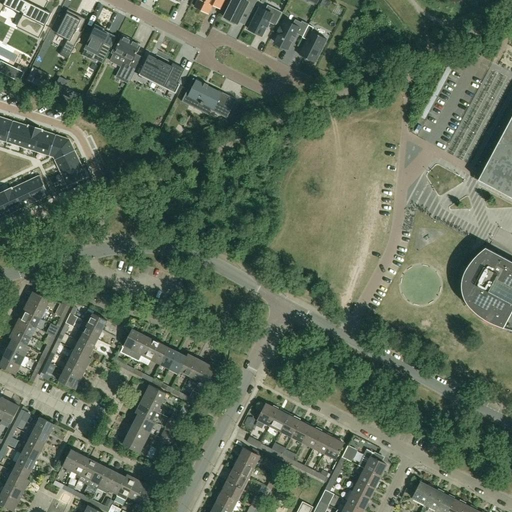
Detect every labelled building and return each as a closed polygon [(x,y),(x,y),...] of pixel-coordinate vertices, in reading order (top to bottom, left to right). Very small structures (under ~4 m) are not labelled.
[(0,0),(0,12),(1,13),(5,5),(22,14),(20,18),(21,18),(17,25),(39,36),(38,38),(39,39),(47,22),(52,13),(46,10),(45,12),(43,11),(46,5),(44,4),(35,0),(0,0)] [(198,0),(195,7),(208,14),(214,0),(215,0),(222,3),(223,0),(198,0)] [(257,0),(247,0),(246,2),(243,0),(230,0),(228,6),(229,7),(224,17),(227,19),(226,20),(233,24),(234,25),(235,23),(238,24),(243,13),(249,16),(257,0)] [(328,8),(330,3),(324,0),(321,5),(328,8)] [(270,23),(271,21),(276,24),(275,26),(276,26),(282,13),(276,9),(273,15),(260,8),(249,30),(261,36),(266,28),(268,29),(268,28),(267,28),(270,23)] [(80,31),(85,22),(84,22),(74,17),(75,15),(68,11),(68,10),(67,10),(56,32),(57,33),(56,34),(67,40),(63,49),(71,53),(82,32),(80,31)] [(296,34),(303,37),(309,25),(302,21),(301,23),(295,20),(293,25),(285,21),(282,27),(281,26),(281,27),(277,34),(279,35),(275,43),(287,49),(291,41),(293,42),(294,42),(292,41),(294,38),(295,38),(296,38),(295,37),(296,34)] [(85,48),(83,53),(92,58),(102,63),(111,47),(104,44),(108,35),(103,32),(105,29),(95,24),(89,37),(90,38),(85,48)] [(315,63),(327,40),(312,32),(314,28),(309,25),(303,37),(302,38),(307,40),(299,55),(315,63)] [(128,83),(138,63),(133,60),(140,46),(131,42),(132,40),(123,36),(122,38),(117,48),(115,47),(112,53),(125,60),(116,77),(128,83)] [(169,73),(173,63),(171,67),(154,58),(154,60),(148,57),(145,64),(144,64),(139,75),(140,76),(140,75),(159,84),(162,78),(170,82),(168,86),(176,90),(175,93),(176,94),(180,84),(177,83),(180,78),(169,73)] [(4,65),(1,70),(19,80),(25,69),(21,66),(18,72),(4,65)] [(33,68),(26,80),(42,88),(45,83),(49,76),(38,70),(33,68)] [(60,77),(51,93),(58,96),(60,93),(74,100),(74,102),(76,103),(80,104),(84,97),(63,87),(66,80),(60,77)] [(217,95),(219,91),(219,92),(220,91),(218,90),(218,91),(208,86),(208,85),(207,86),(193,78),(181,102),(191,107),(194,100),(201,103),(200,104),(203,105),(203,104),(210,107),(209,109),(221,115),(230,96),(229,96),(229,97),(228,100),(217,95)] [(98,101),(86,95),(83,103),(94,109),(98,101)] [(478,180),(511,198),(511,116),(482,171),(478,180)] [(0,140),(6,142),(22,147),(36,151),(49,156),(54,157),(61,173),(67,186),(67,187),(87,177),(87,176),(87,177),(81,164),(74,151),(69,140),(42,131),(43,130),(28,126),(13,122),(0,117),(0,140)] [(0,218),(8,215),(21,208),(34,202),(48,196),(49,196),(40,175),(39,176),(25,183),(12,189),(12,188),(0,193),(0,218)] [(511,262),(485,248),(479,253),(472,260),(469,265),(463,274),(462,278),(461,282),(461,285),(461,288),(462,293),(464,300),(469,307),(475,313),(480,316),(488,321),(495,324),(503,327),(511,329),(511,262)] [(51,308),(47,306),(50,300),(33,292),(28,301),(46,309),(49,311),(51,308)] [(41,318),(46,309),(28,301),(24,310),(41,318)] [(36,328),(41,318),(24,310),(19,319),(36,328)] [(102,330),(107,321),(93,314),(88,311),(83,320),(102,330)] [(64,324),(68,326),(74,315),(70,313),(64,324)] [(32,337),(36,328),(19,319),(15,328),(32,337)] [(98,339),(102,330),(83,320),(78,329),(98,339)] [(27,346),(32,337),(15,328),(10,338),(13,339),(27,346)] [(93,348),(98,339),(78,329),(74,339),(79,341),(93,348)] [(130,357),(142,334),(132,329),(123,346),(120,352),(130,357)] [(142,356),(151,339),(142,334),(130,357),(139,361),(142,356)] [(30,347),(27,346),(13,339),(8,348),(25,356),(30,347)] [(151,360),(160,343),(151,339),(142,356),(151,360)] [(89,357),(93,348),(79,341),(74,350),(89,357)] [(51,351),(55,353),(59,345),(56,343),(51,351)] [(160,365),(169,348),(160,343),(151,360),(160,365)] [(20,366),(25,356),(8,348),(3,357),(20,366)] [(169,369),(178,352),(169,348),(160,365),(169,369)] [(86,369),(91,358),(89,357),(74,350),(71,357),(68,355),(66,359),(69,360),(86,369)] [(51,362),(55,353),(51,351),(47,360),(51,362)] [(187,357),(178,352),(169,369),(179,374),(180,371),(187,357)] [(189,376),(197,359),(188,354),(187,357),(180,371),(189,376)] [(0,367),(16,375),(20,366),(3,357),(0,363),(0,367)] [(198,380),(206,363),(197,359),(189,376),(198,380)] [(81,379),(86,369),(69,360),(64,371),(81,379)] [(45,374),(49,365),(46,363),(41,372),(45,374)] [(207,385),(216,368),(206,363),(198,380),(207,385)] [(75,390),(81,379),(64,371),(59,381),(75,390)] [(167,401),(163,400),(167,394),(150,385),(145,394),(162,403),(165,404),(167,401)] [(181,392),(172,388),(170,391),(179,396),(181,392)] [(179,396),(188,401),(190,397),(181,392),(179,396)] [(162,410),(159,408),(162,403),(145,394),(140,404),(157,412),(160,414),(162,410)] [(0,418),(2,419),(10,402),(1,397),(0,398),(0,418)] [(11,424),(20,407),(10,402),(2,419),(11,424)] [(181,412),(186,415),(191,406),(186,403),(181,412)] [(269,426),(278,409),(266,403),(255,425),(262,429),(264,423),(269,426)] [(157,418),(155,417),(157,412),(140,404),(135,413),(138,414),(153,421),(155,422),(157,418)] [(280,431),(289,415),(278,409),(269,426),(280,431)] [(181,412),(176,421),(182,424),(186,415),(181,412)] [(150,433),(155,422),(153,421),(138,414),(133,424),(150,433)] [(300,418),(294,415),(293,417),(289,415),(280,431),(291,437),(300,420),(299,420),(300,418)] [(50,434),(54,425),(40,417),(35,427),(50,434)] [(302,442),(311,426),(300,420),(291,437),(302,442)] [(176,421),(172,428),(173,428),(172,431),(177,433),(182,424),(176,421)] [(145,443),(150,433),(133,424),(128,434),(145,443)] [(313,448),(321,431),(311,426),(302,442),(313,448)] [(50,434),(35,427),(31,436),(45,443),(50,434)] [(16,430),(11,428),(4,442),(8,445),(16,430)] [(172,431),(166,441),(172,444),(177,433),(172,431)] [(324,453),(332,437),(321,431),(313,448),(324,453)] [(140,453),(145,443),(128,434),(123,445),(140,453)] [(45,443),(31,436),(26,445),(41,452),(45,443)] [(258,447),(261,443),(261,442),(249,436),(246,441),(258,447)] [(335,459),(344,443),(332,437),(324,453),(335,459)] [(167,453),(172,444),(166,441),(161,451),(167,453)] [(258,447),(269,453),(271,449),(261,443),(258,447)] [(36,461),(41,452),(26,445),(22,454),(36,461)] [(347,445),(341,457),(346,459),(347,460),(353,448),(347,445)] [(254,467),(260,456),(243,448),(237,459),(254,467)] [(269,453),(280,458),(282,454),(271,449),(269,453)] [(387,465),(380,461),(382,457),(367,449),(358,466),(364,468),(380,477),(387,465)] [(72,471),(80,454),(71,450),(62,467),(67,469),(66,472),(70,475),(72,471)] [(31,470),(36,461),(22,454),(17,452),(13,460),(17,462),(17,463),(31,470)] [(79,479),(89,459),(80,454),(72,471),(76,474),(75,477),(79,479)] [(291,464),(293,460),(282,454),(280,458),(285,461),(291,464)] [(341,457),(336,468),(340,470),(346,459),(341,457)] [(88,486),(99,464),(89,459),(79,479),(78,481),(88,486)] [(249,478),(254,467),(237,459),(232,470),(249,478)] [(304,465),(293,460),(291,464),(302,470),(304,465)] [(27,479),(31,470),(17,463),(13,472),(27,479)] [(98,489),(108,468),(99,464),(88,486),(93,488),(94,487),(98,489)] [(278,465),(272,476),(276,478),(282,467),(278,465)] [(302,470),(313,475),(315,471),(304,465),(302,470)] [(108,490),(117,473),(108,468),(98,489),(106,493),(108,490)] [(335,481),(340,470),(336,468),(330,478),(335,481)] [(380,477),(364,468),(358,479),(375,487),(380,477)] [(243,489),(249,478),(232,470),(226,481),(243,489)] [(315,471),(313,475),(324,481),(326,476),(315,471)] [(24,491),(30,480),(27,479),(13,472),(7,483),(24,491)] [(126,477),(117,473),(108,490),(117,494),(119,492),(126,477)] [(126,499),(128,496),(136,479),(127,475),(126,477),(119,492),(117,494),(126,499)] [(272,476),(266,487),(271,489),(276,478),(272,476)] [(325,489),(329,492),(335,481),(330,478),(328,483),(325,489)] [(137,501),(146,484),(136,479),(128,496),(137,501)] [(369,498),(375,487),(358,479),(353,490),(369,498)] [(60,488),(62,489),(64,486),(55,481),(53,485),(60,488)] [(238,500),(243,489),(226,481),(221,491),(238,500)] [(424,504),(433,488),(421,482),(412,498),(424,504)] [(24,491),(7,483),(5,488),(1,486),(0,488),(0,491),(2,492),(2,493),(19,501),(24,491)] [(146,506),(155,489),(146,484),(137,501),(146,506)] [(62,489),(71,494),(73,490),(64,486),(62,489)] [(261,498),(265,500),(271,489),(266,487),(261,498)] [(435,510),(444,493),(433,488),(424,504),(429,507),(426,511),(433,511),(435,510)] [(319,500),(324,503),(329,492),(325,489),(319,500)] [(83,495),(73,490),(71,494),(77,497),(81,499),(83,495)] [(364,509),(369,498),(353,490),(347,501),(364,509)] [(232,511),(238,500),(221,491),(215,502),(232,511)] [(0,504),(14,511),(19,501),(2,493),(0,496),(0,504)] [(439,511),(447,511),(454,499),(444,493),(435,510),(439,511)] [(81,499),(90,503),(92,500),(83,495),(81,499)] [(255,509),(260,511),(260,510),(265,500),(261,498),(256,496),(252,503),(257,505),(255,509)] [(114,501),(109,499),(105,506),(111,508),(114,501)] [(461,511),(465,504),(454,499),(447,511),(461,511)] [(90,503),(99,508),(101,504),(92,500),(90,503)] [(314,511),(315,511),(319,511),(324,503),(319,500),(314,511)] [(310,511),(313,506),(302,501),(296,511),(310,511)] [(362,511),(364,509),(347,501),(342,511),(362,511)] [(231,511),(232,511),(215,502),(210,511),(231,511)]
